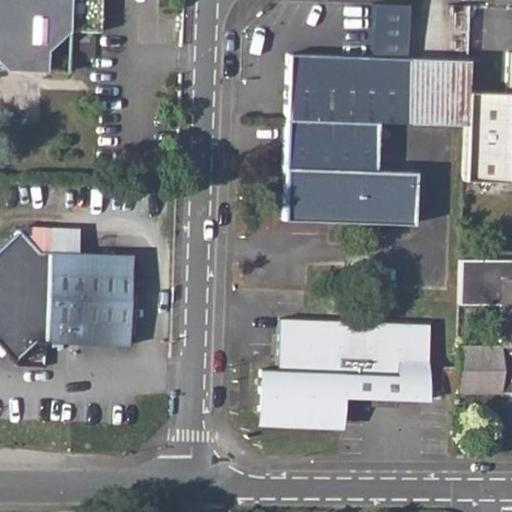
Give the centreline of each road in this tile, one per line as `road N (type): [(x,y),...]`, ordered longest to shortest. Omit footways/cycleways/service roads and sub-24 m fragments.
road 1 (residential): [(190,484),(211,0)]
road 2 (residential): [(502,487),(190,484)]
road 3 (residential): [(0,485),(190,484)]
